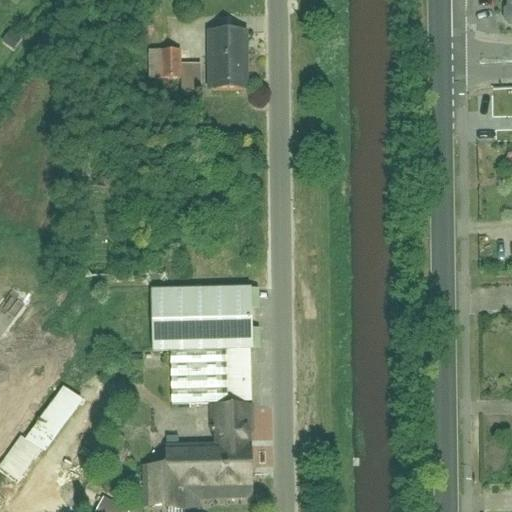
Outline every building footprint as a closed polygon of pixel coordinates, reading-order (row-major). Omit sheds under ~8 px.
[(511,0),(503,0),(504,27),(511,27),(511,0)] [(14,31),(7,42),(19,50),(26,40),(14,31)] [(207,32),(208,92),(248,92),(247,32),(207,32)] [(201,65),(182,65),(182,51),(163,51),(150,51),(150,84),(163,84),(177,84),(177,92),(201,92),(201,65)] [(79,190),(81,279),(113,278),(111,189),(79,190)] [(152,291),(153,354),(168,354),(250,353),(254,352),(252,289),(152,291)] [(250,353),(168,354),(169,409),(215,408),(251,407),(250,353)] [(0,465),(0,475),(16,487),(41,452),(45,455),(84,401),(64,387),(26,441),(21,437),(0,465)] [(189,511),(189,496),(257,495),(256,448),(252,448),(251,407),(215,408),(216,448),(151,449),(152,511),(189,511)] [(130,511),(104,499),(97,511),(130,511)]
